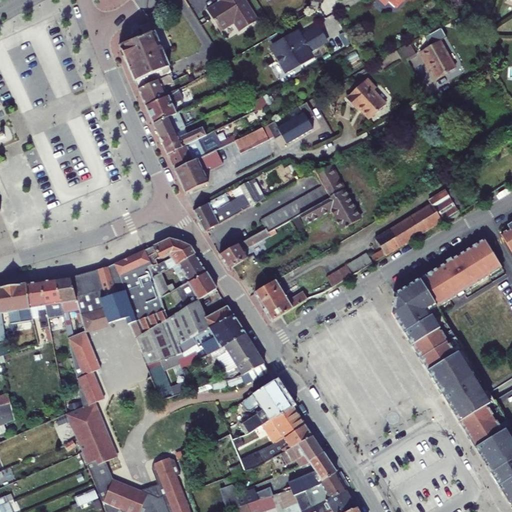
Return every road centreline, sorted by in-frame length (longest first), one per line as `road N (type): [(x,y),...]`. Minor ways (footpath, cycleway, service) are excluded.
road 1 (residential): [(511,201),(267,345)]
road 2 (secondary): [(267,345),(374,511)]
road 3 (secondary): [(97,34),(171,203)]
road 4 (residential): [(171,203),(101,235),(0,265)]
road 5 (secondary): [(171,203),(267,345)]
